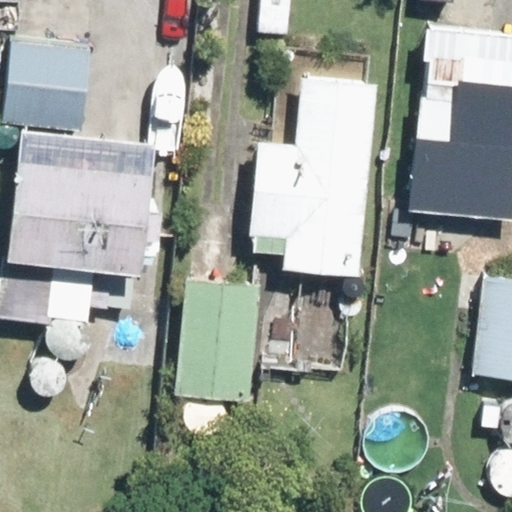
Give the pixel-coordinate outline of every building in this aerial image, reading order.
[(511,33),(430,26),(407,252),(458,258),(487,233),(499,250),(511,240),(511,236),(511,226),(502,226),(503,217),(511,218),(511,33)] [(0,48),(0,124),(69,132),(75,55),(0,48)] [(360,273),(379,83),(306,75),(299,143),(263,139),(252,250),(286,254),(284,265),(360,273)] [(129,148),(1,136),(0,145),(0,326),(64,332),(69,275),(119,279),(129,148)] [(472,372),(511,375),(511,277),(481,274),(472,372)] [(250,398),(260,286),(186,280),(177,392),(250,398)]
